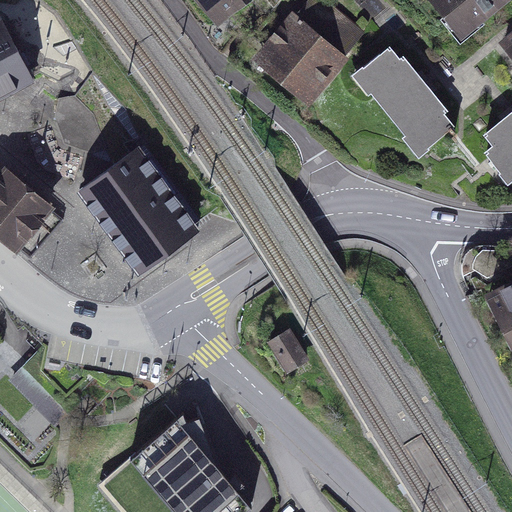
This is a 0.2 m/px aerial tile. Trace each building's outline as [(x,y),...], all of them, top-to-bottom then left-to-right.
[(206,0),(219,15),(237,0),(206,0)] [(318,0),(316,0),(264,62),(303,95),(356,33),(318,0)] [(410,0),(443,44),(501,0),(410,0)] [(2,17),(0,18),(0,97),(34,80),(2,17)] [(511,31),(489,51),(511,78),(511,31)] [(395,46),(362,71),(422,151),(455,126),(395,46)] [(131,137),(92,75),(72,87),(61,101),(56,118),(69,142),(87,150),(106,150),(131,137)] [(511,104),(459,143),(489,183),(511,166),(511,104)] [(197,228),(140,148),(82,189),(139,269),(197,228)] [(62,219),(6,169),(0,175),(0,237),(25,260),(62,219)] [(511,277),(484,291),(511,351),(511,277)] [(282,327),(264,339),(282,365),(300,352),(282,327)] [(79,389),(34,351),(16,375),(63,414),(79,389)] [(143,445),(200,511),(243,511),(252,505),(218,466),(203,424),(190,429),(183,411),(143,445)]
